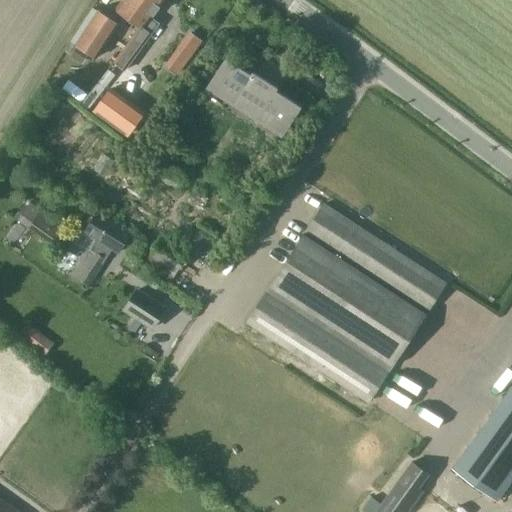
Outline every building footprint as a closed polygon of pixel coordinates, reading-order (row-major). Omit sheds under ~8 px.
[(142,0),(128,18),(140,27),(113,62),(123,69),(156,25),(150,20),(160,7),(159,6),(164,0),(142,0)] [(128,18),(142,0),(123,0),(116,9),(128,18)] [(115,21),(95,8),(74,41),(78,43),(91,50),(94,52),(115,21)] [(78,43),(71,55),(83,63),(91,50),(78,43)] [(177,45),(164,64),(177,73),(190,55),(177,45)] [(211,88),(283,133),(301,105),(279,91),(280,89),(255,73),(253,75),(229,60),(211,88)] [(64,96),(75,103),(86,86),(76,79),(64,96)] [(107,81),(88,106),(117,131),(138,105),(107,81)] [(177,189),(187,172),(164,157),(154,174),(177,189)] [(370,402),(446,283),(323,204),(246,322),(370,402)] [(55,246),(66,230),(30,205),(19,221),(29,228),(55,246)] [(118,253),(131,233),(98,212),(95,217),(90,216),(86,223),(88,228),(85,232),(97,240),(75,277),(90,285),(113,249),(118,253)] [(174,275),(188,252),(162,236),(147,260),(174,275)] [(152,328),(165,308),(136,290),(123,309),(152,328)] [(135,317),(128,328),(135,332),(142,321),(135,317)] [(21,321),(11,334),(39,355),(49,342),(21,321)] [(511,477),(511,381),(453,467),(497,500),(511,477)] [(399,511),(428,474),(411,461),(373,511),(399,511)] [(20,511),(0,497),(0,511),(20,511)]
